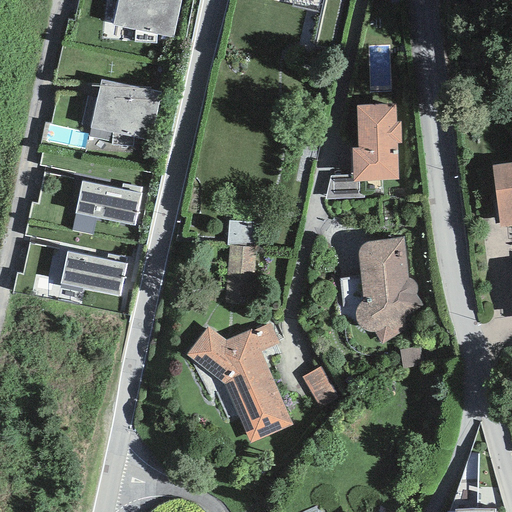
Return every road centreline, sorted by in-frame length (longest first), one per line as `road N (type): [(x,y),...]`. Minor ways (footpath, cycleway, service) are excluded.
road 1 (tertiary): [(511,490),(463,318),(420,0)]
road 2 (tertiary): [(216,0),(109,475)]
road 3 (residential): [(291,341),(364,0)]
road 4 (residential): [(56,0),(0,305)]
